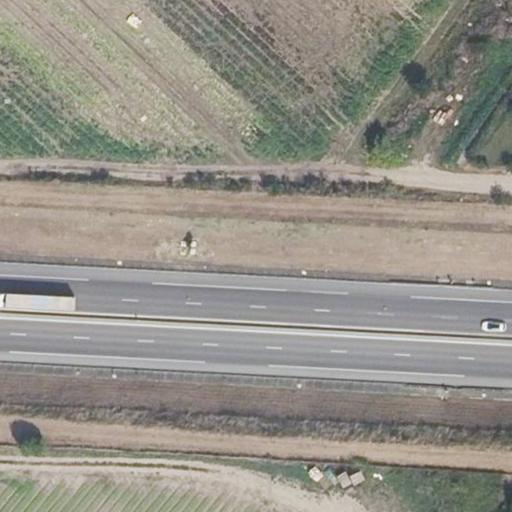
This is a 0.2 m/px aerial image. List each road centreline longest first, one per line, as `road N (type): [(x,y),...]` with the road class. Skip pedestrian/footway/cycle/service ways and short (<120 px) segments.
road 1 (motorway): [(0,335),(511,364)]
road 2 (motorway): [(511,322),(0,296)]
road 3 (track): [(296,511),(240,481),(191,468),(0,460)]
